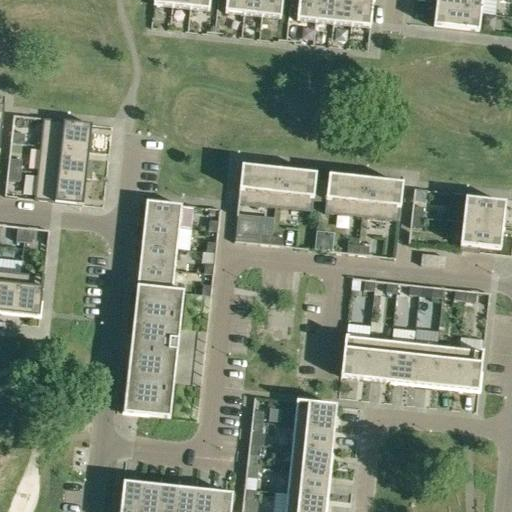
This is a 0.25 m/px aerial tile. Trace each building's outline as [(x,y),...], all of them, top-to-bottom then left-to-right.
[(153,0),(153,7),(172,9),(173,0),(153,0)] [(173,0),(172,9),(190,11),(191,0),(173,0)] [(191,0),(190,11),(209,13),(210,0),(191,0)] [(226,0),(225,15),(244,17),(245,0),(226,0)] [(245,0),(244,17),(262,19),(263,0),(245,0)] [(263,0),(262,19),(280,21),(282,0),(263,0)] [(315,24),(317,0),(298,0),(296,22),(315,24)] [(317,0),(315,24),(333,26),(335,0),(317,0)] [(335,0),(333,26),(351,28),(353,0),(335,0)] [(353,0),(351,28),(370,30),(373,0),(353,0)] [(437,10),(480,15),(482,0),(436,0),(435,10),(437,10)] [(437,10),(435,10),(433,29),(434,29),(478,34),(480,15),(437,10)] [(43,121),(40,148),(88,153),(89,153),(92,126),(91,126),(43,121)] [(13,145),(24,146),(25,136),(14,134),(13,145)] [(40,148),(37,174),(85,179),(86,180),(89,153),(88,153),(40,148)] [(10,171),(21,172),(22,161),(11,160),(10,171)] [(237,206),(275,210),(278,174),(279,172),(241,168),(241,170),(237,206)] [(20,183),(21,172),(10,171),(9,182),(20,183)] [(279,172),(278,174),(275,210),(312,214),(316,178),(316,176),(279,172)] [(86,180),(85,179),(37,174),(34,201),(82,207),(83,207),(86,180)] [(328,178),(328,179),(324,215),(361,219),(365,183),(365,182),(328,178)] [(365,183),(361,219),(398,223),(402,187),(402,186),(365,182),(365,183)] [(505,205),(504,205),(485,203),(485,198),(465,196),(465,197),(462,224),(501,228),(502,228),(505,205)] [(146,203),(144,226),(145,226),(179,230),(181,207),(147,203),(146,203)] [(413,219),(422,220),(423,209),(415,208),(413,219)] [(422,220),(413,219),(412,229),(421,230),(422,220)] [(208,233),(217,234),(218,223),(209,222),(208,233)] [(480,250),(499,252),(500,252),(502,228),(501,228),(462,224),(459,252),(479,254),(480,250)] [(179,230),(145,226),(144,226),(141,247),(143,247),(177,251),(179,230)] [(16,243),(24,244),(25,231),(17,230),(16,243)] [(33,232),(25,231),(24,244),(31,245),(33,232)] [(334,235),(316,233),(314,251),(332,253),(334,235)] [(271,247),(271,238),(261,237),(260,245),(271,247)] [(282,239),(271,238),(271,247),(281,248),(282,239)] [(206,254),(214,255),(216,244),(207,244),(206,254)] [(357,256),(358,247),(347,246),(347,255),(357,256)] [(139,269),(140,269),(174,273),(177,251),(143,247),(141,247),(139,269)] [(369,248),(358,247),(357,256),(368,257),(369,248)] [(444,270),(445,259),(422,256),(421,267),(444,270)] [(203,276),(212,277),(213,266),(205,265),(203,276)] [(137,290),(138,290),(172,294),(172,293),(174,273),(140,269),(139,269),(137,290)] [(0,315),(16,317),(16,316),(20,277),(0,274),(0,315)] [(20,277),(16,316),(16,317),(39,320),(39,318),(44,279),(20,277)] [(374,293),(374,285),(364,283),(363,292),(374,293)] [(201,297),(210,298),(211,287),(202,286),(201,297)] [(397,287),(387,286),(386,294),(396,295),(397,287)] [(409,288),(408,297),(419,298),(420,289),(409,288)] [(127,416),(132,417),(170,421),(183,294),(172,293),(172,294),(138,290),(137,290),(123,416),(124,416),(127,416)] [(441,301),(442,292),(432,291),(431,299),(441,301)] [(464,303),(465,294),(455,293),(454,302),(464,303)] [(476,296),(465,294),(464,303),(475,304),(476,296)] [(364,381),(368,342),(345,339),(341,378),(340,380),(364,382),(364,381)] [(364,382),(387,385),(387,383),(391,344),(368,342),(364,381),(364,382)] [(409,386),(414,347),(391,344),(387,383),(387,385),(409,387),(409,386)] [(409,387),(432,390),(432,388),(436,349),(414,347),(409,386),(409,387)] [(432,388),(432,390),(455,392),(455,391),(459,352),(436,349),(432,388)] [(455,391),(455,392),(478,394),(478,393),(483,354),(459,352),(455,391)] [(336,408),(335,408),(296,404),(294,427),(332,431),(334,431),(336,408)] [(255,413),(254,423),(262,424),(264,413),(255,413)] [(261,435),(262,424),(254,423),(253,434),(261,435)] [(334,431),(332,431),(294,427),(291,450),(330,454),(331,454),(334,431)] [(250,457),(259,457),(260,447),(251,446),(250,457)] [(331,454),(330,454),(291,450),(289,473),(328,477),(329,477),(331,454)] [(248,479),(256,480),(257,469),(249,468),(248,479)] [(328,477),(289,473),(286,495),(325,499),(327,500),(329,477),(328,477)] [(139,511),(142,488),(142,487),(123,485),(123,486),(120,511),(139,511)] [(142,487),(142,488),(139,511),(157,511),(160,490),(160,489),(142,487)] [(175,511),(178,492),(178,491),(160,489),(160,490),(157,511),(175,511)] [(193,511),(195,494),(196,492),(178,491),(178,492),(175,511),(193,511)] [(245,502),(254,503),(255,492),(246,491),(245,502)] [(211,511),(213,496),(213,494),(196,492),(195,494),(193,511),(211,511)] [(230,511),(232,498),(232,496),(213,494),(213,496),(211,511),(230,511)] [(284,511),(325,511),(327,500),(325,499),(286,495),(284,511)]
